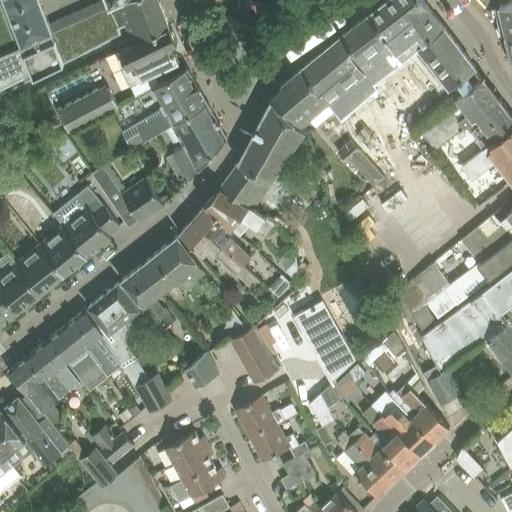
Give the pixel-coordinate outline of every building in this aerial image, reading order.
[(0,0),(0,93),(65,62),(122,33),(119,27),(126,24),(117,2),(110,5),(110,4),(53,30),(41,0),(0,0)] [(160,0),(121,0),(117,2),(126,24),(134,42),(170,24),(160,0)] [(424,0),(386,0),(368,14),(398,63),(417,49),(445,27),(424,0)] [(511,2),(500,5),(507,35),(511,33),(511,2)] [(342,34),(301,68),(327,99),(327,98),(342,115),(377,86),(374,82),(398,63),(368,14),(342,34)] [(121,48),(129,65),(123,68),(131,84),(180,60),(172,44),(178,41),(170,24),(134,42),(121,48)] [(445,27),(417,49),(445,86),(427,100),(433,108),(463,85),(472,79),(468,74),(476,67),(445,27)] [(145,138),(148,136),(173,122),(209,102),(188,66),(153,86),(165,105),(136,122),(145,138)] [(271,98),(272,99),(300,123),(327,99),(301,68),(282,84),(283,86),(271,98)] [(435,122),(423,131),(436,146),(465,124),(466,126),(501,99),(483,76),(456,97),(457,99),(455,104),(434,120),(435,122)] [(109,85),(60,111),(70,130),(119,104),(109,85)] [(272,99),(240,159),(270,182),(277,171),(279,173),(282,169),(280,167),(307,129),(300,123),(272,99)] [(511,114),(501,99),(466,126),(470,131),(473,129),(480,137),(477,139),(481,145),(511,121),(511,114)] [(403,118),(399,121),(405,129),(429,111),(420,100),(400,115),(403,118)] [(209,102),(173,122),(186,145),(173,152),(189,179),(228,135),(209,102)] [(395,124),(362,150),(384,174),(415,150),(395,124)] [(511,126),(502,134),(463,165),(473,178),(493,162),(500,171),(504,167),(511,177),(511,126)] [(49,142),(64,161),(78,150),(66,132),(49,142)] [(353,136),(351,138),(339,149),(350,162),(352,159),(375,183),(384,174),(362,150),(358,146),(352,139),(354,138),(353,136)] [(221,186),(220,187),(253,207),(272,183),(270,182),(240,159),(221,186)] [(146,176),(122,192),(103,164),(92,171),(125,219),(124,219),(125,221),(126,220),(119,209),(129,202),(136,212),(135,212),(136,213),(141,220),(165,204),(146,176)] [(54,212),(63,224),(88,255),(89,254),(88,254),(112,235),(110,233),(121,224),(108,208),(104,203),(89,184),(54,212)] [(220,187),(205,204),(230,227),(241,231),(251,219),(268,235),(277,222),(253,207),(220,187)] [(192,218),(243,264),(244,265),(245,263),(253,254),(231,235),(227,238),(223,234),(230,227),(205,204),(192,218)] [(481,261),(451,283),(436,261),(398,289),(424,329),(458,304),(511,261),(511,235),(509,238),(500,227),(503,225),(494,213),(462,238),(471,251),(472,250),(481,261)] [(243,264),(192,218),(180,232),(205,254),(212,245),(216,250),(215,251),(236,270),(236,271),(253,287),(262,279),(245,263),(244,265),(243,264)] [(63,224),(40,243),(64,274),(88,255),(63,224)] [(178,234),(140,265),(161,292),(180,277),(187,286),(206,270),(191,250),(178,234)] [(40,243),(17,261),(41,292),(64,273),(64,274),(40,243)] [(279,263),(300,283),(297,253),(292,250),(279,263)] [(0,289),(15,309),(17,311),(41,292),(17,261),(0,274),(0,289)] [(122,279),(135,294),(146,309),(147,309),(159,325),(161,324),(165,328),(174,321),(170,316),(171,315),(165,307),(163,308),(155,297),(161,292),(140,265),(122,279)] [(511,268),(422,334),(438,363),(442,370),(449,365),(488,337),(500,328),(497,323),(506,317),(502,311),(511,303),(511,268)] [(269,287),(278,296),(293,283),(284,274),(269,287)] [(119,281),(89,305),(102,321),(99,323),(101,328),(103,332),(122,362),(134,355),(126,343),(127,329),(133,330),(135,311),(139,308),(132,297),(119,281)] [(0,321),(15,309),(0,289),(0,321)] [(295,296),(289,300),(323,359),(353,341),(339,317),(336,319),(323,296),(302,308),(297,311),(291,300),(296,297),(295,296)] [(87,307),(67,323),(86,347),(107,374),(122,362),(103,332),(101,328),(99,323),(87,307)] [(500,328),(488,337),(511,369),(511,325),(506,317),(497,323),(500,328)] [(67,323),(49,337),(68,362),(90,388),(107,374),(86,347),(67,323)] [(268,323),(258,328),(264,339),(267,345),(277,339),(268,323)] [(256,324),(231,338),(240,352),(262,340),(256,329),(258,328),(256,324)] [(395,330),(364,355),(371,366),(390,349),(402,364),(410,379),(419,372),(395,330)] [(49,337),(27,355),(59,397),(79,381),(65,364),(68,362),(49,337)] [(262,340),(240,352),(248,367),(268,355),(266,352),(270,350),(267,345),(265,346),(262,340)] [(208,350),(186,368),(196,385),(220,372),(208,350)] [(268,355),(248,367),(256,381),(280,368),(270,350),(266,352),(268,355)] [(27,355),(9,369),(22,385),(36,403),(42,411),(50,405),(59,397),(27,355)] [(364,355),(350,367),(357,380),(371,366),(364,355)] [(438,363),(424,371),(440,402),(463,389),(449,365),(442,370),(438,363)] [(337,378),(339,380),(336,382),(348,402),(363,393),(356,381),(357,380),(350,367),(337,378)] [(136,384),(148,405),(151,411),(173,399),(162,379),(155,383),(151,376),(136,384)] [(332,381),(321,391),(330,409),(342,401),(332,381)] [(363,392),(375,401),(382,392),(370,383),(363,392)] [(415,414),(412,417),(435,440),(450,426),(436,411),(428,403),(425,405),(405,384),(395,393),(415,414)] [(388,390),(374,404),(420,454),(435,440),(412,417),(388,390)] [(330,409),(321,391),(310,402),(323,424),(334,418),(330,409)] [(263,393),(235,408),(249,434),(284,415),(280,407),(272,411),(263,393)] [(0,500),(2,499),(0,496),(0,475),(18,461),(11,452),(26,439),(34,448),(46,464),(70,444),(47,415),(40,421),(32,410),(19,395),(3,407),(2,406),(0,408),(0,500)] [(420,454),(374,404),(364,414),(378,429),(374,433),(406,467),(420,454)] [(135,415),(131,409),(130,408),(121,415),(127,422),(135,415)] [(284,415),(249,434),(263,460),(289,446),(295,456),(310,448),(306,440),(300,443),(294,432),(286,436),(278,423),(286,418),(284,415)] [(344,430),(393,480),(406,467),(374,433),(369,438),(358,426),(349,434),(344,430)] [(511,426),(504,434),(497,440),(505,453),(511,449),(511,426)] [(175,432),(162,439),(175,462),(209,443),(204,434),(200,437),(196,429),(178,439),(175,432)] [(123,430),(108,442),(102,447),(114,461),(135,444),(123,430)] [(341,438),(337,442),(361,466),(357,470),(379,494),(393,480),(344,430),(338,435),(341,438)] [(175,462),(183,478),(213,462),(210,455),(214,452),(209,443),(175,462)] [(483,466),(463,444),(457,456),(474,475),(483,466)] [(98,479),(96,480),(102,488),(120,473),(97,446),(81,460),(98,479)] [(285,462),(291,473),(310,462),(304,452),(285,462)] [(157,511),(166,505),(139,456),(120,473),(102,488),(96,480),(70,502),(78,511),(86,511),(95,505),(99,503),(103,502),(106,501),(111,501),(118,502),(123,505),(128,508),(130,511),(131,511),(157,511)] [(183,478),(172,484),(180,500),(192,494),(196,501),(209,494),(205,488),(227,476),(222,466),(217,468),(213,462),(183,478)] [(283,477),(289,487),(316,473),(310,462),(291,473),(283,477)] [(339,490),(321,507),(322,508),(318,511),(359,511),(360,511),(339,490)] [(511,491),(501,497),(508,510),(511,507),(511,491)] [(223,493),(199,506),(202,511),(218,511),(230,506),(223,493)] [(305,502),(294,511),(318,511),(322,508),(321,507),(310,495),(304,501),(305,502)] [(421,509),(417,511),(454,511),(442,498),(433,507),(424,498),(417,505),(421,509)]
